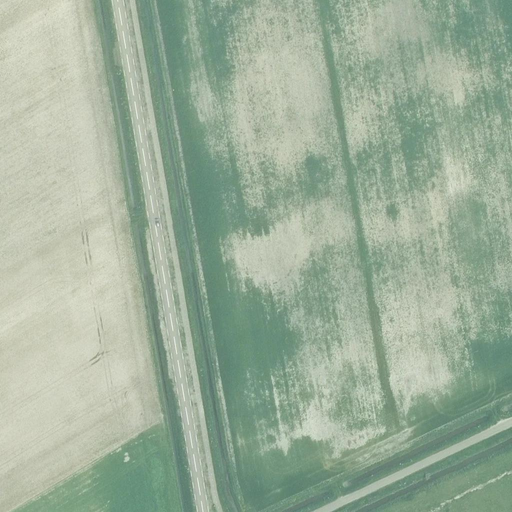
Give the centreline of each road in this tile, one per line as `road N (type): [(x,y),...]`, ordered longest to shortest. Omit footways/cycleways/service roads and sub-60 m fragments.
road 1 (tertiary): [(202,511),(116,0)]
road 2 (unclassified): [(319,511),(511,420)]
